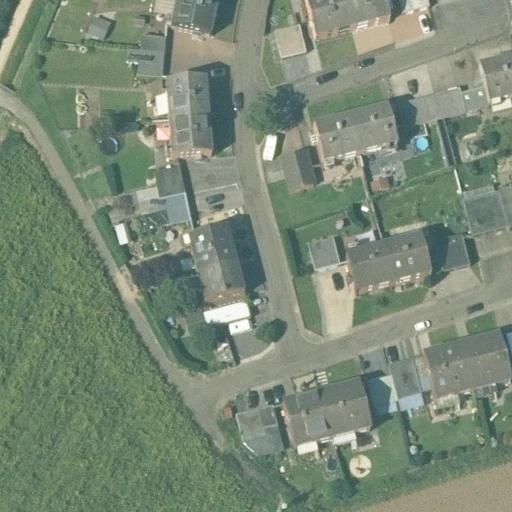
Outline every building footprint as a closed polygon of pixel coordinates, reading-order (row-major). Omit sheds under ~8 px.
[(217,3),(205,0),(176,0),(170,31),(209,40),(217,3)] [(342,0),(323,0),(304,5),(314,44),(352,34),(342,0)] [(382,0),(342,0),(352,34),(389,25),(382,0)] [(396,0),(401,18),(429,11),(425,0),(396,0)] [(93,18),(88,36),(104,41),(110,24),(93,18)] [(294,34),(278,38),(284,62),(300,58),(294,34)] [(141,39),(140,55),(164,58),(165,42),(141,39)] [(139,65),(140,55),(129,54),(127,63),(139,65)] [(164,58),(140,55),(139,65),(137,79),(161,82),(164,58)] [(511,61),(478,71),(488,109),(511,103),(511,61)] [(205,84),(165,87),(168,125),(208,122),(205,84)] [(458,92),(434,99),(440,122),(464,116),(458,92)] [(434,99),(421,102),(427,125),(440,122),(434,99)] [(421,102),(396,108),(402,131),(427,125),(421,102)] [(386,111),(349,121),(359,159),(396,150),(386,111)] [(349,121),(312,130),(322,169),(359,159),(349,121)] [(208,122),(168,125),(170,163),(210,161),(208,122)] [(304,155),(281,161),(290,196),(313,190),(304,155)] [(179,171),(153,176),(156,190),(159,203),(184,197),(179,171)] [(123,210),(138,207),(159,203),(156,190),(121,198),(123,210)] [(499,195),(462,205),(471,241),(506,231),(507,234),(509,234),(499,195)] [(184,197),(159,203),(161,214),(164,229),(190,223),(184,197)] [(161,214),(159,203),(138,207),(141,219),(161,214)] [(161,214),(141,219),(144,233),(164,229),(161,214)] [(226,232),(186,242),(196,280),(236,269),(226,232)] [(461,239),(434,246),(442,277),(469,270),(461,239)] [(419,240),(382,250),(392,289),(430,280),(419,240)] [(332,243),(307,249),(314,276),(339,269),(332,243)] [(382,250),(345,259),(355,299),(392,289),(382,250)] [(236,269),(196,280),(204,309),(243,298),(236,269)] [(202,317),(207,333),(250,322),(245,306),(202,317)] [(200,317),(185,321),(189,336),(204,332),(200,317)] [(497,341),(460,350),(472,396),(473,401),(494,396),(493,391),(509,387),(497,341)] [(460,350),(422,360),(435,411),(457,405),(456,401),(472,396),(460,350)] [(412,363),(387,369),(390,380),(397,405),(421,398),(412,363)] [(390,380),(366,386),(372,411),(397,405),(390,380)] [(357,389),(319,399),(331,444),(333,449),(361,442),(360,437),(369,435),(357,389)] [(319,399),(282,408),(295,459),(324,452),(323,447),(331,444),(319,399)] [(258,414),(265,442),(278,438),(272,411),(258,414)] [(235,420),(242,447),(258,463),(283,457),(278,438),(265,442),(258,414),(235,420)]
